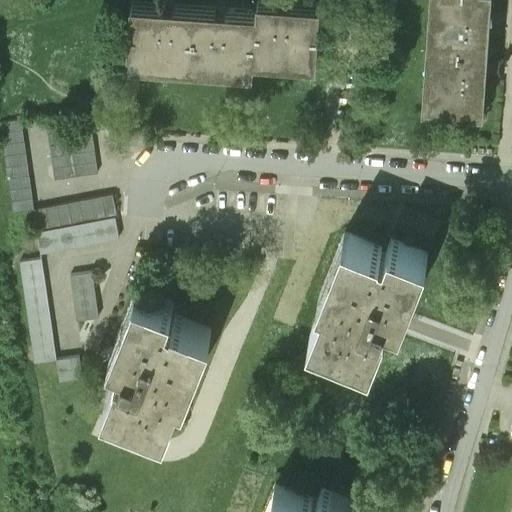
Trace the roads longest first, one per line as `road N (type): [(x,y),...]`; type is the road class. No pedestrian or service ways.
road 1 (residential): [(511,181),(162,161),(146,177),(129,246)]
road 2 (residential): [(511,276),(442,511)]
